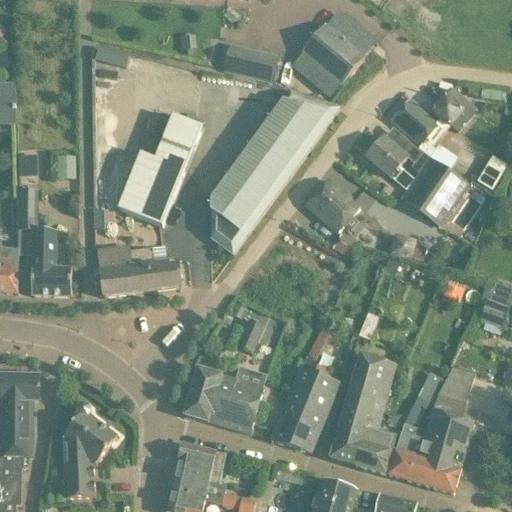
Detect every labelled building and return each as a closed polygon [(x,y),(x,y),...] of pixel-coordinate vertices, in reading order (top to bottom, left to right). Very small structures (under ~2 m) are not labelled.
[(365,62),(325,29),(303,55),(342,89),(365,62)] [(278,59),(230,48),(224,72),(272,84),(278,59)] [(0,121),(16,121),(16,86),(0,86),(0,121)] [(446,99),(444,99),(443,100),(442,101),(432,113),(431,113),(431,114),(432,115),(432,117),(441,124),(447,129),(448,130),(450,130),(451,131),(458,137),(478,112),(454,91),(446,99)] [(283,104),(211,203),(210,215),(211,216),(211,243),(233,259),(341,111),(291,94),(284,104),(283,104)] [(410,103),(391,124),(420,148),(417,151),(430,161),(430,162),(431,162),(432,162),(438,154),(434,150),(451,131),(450,130),(448,130),(447,129),(441,124),(438,127),(410,103)] [(119,213),(162,231),(204,131),(174,118),(155,163),(142,157),(119,213)] [(383,142),(367,162),(391,181),(406,162),(414,168),(412,170),(420,177),(429,162),(423,158),(409,145),(400,156),(383,142)] [(18,177),(35,177),(34,156),(17,157),(18,177)] [(77,179),(76,157),(55,157),(56,179),(77,179)] [(474,182),(491,192),(505,166),(488,157),(474,182)] [(440,231),(469,188),(431,162),(430,162),(430,161),(429,162),(420,177),(400,203),(440,231)] [(359,213),(328,185),(306,210),(338,237),(346,228),(352,221),(359,213)] [(33,260),(32,301),(71,301),(72,275),(56,275),(56,236),(39,235),(39,194),(18,193),(18,235),(19,235),(19,261),(33,260)] [(349,237),(361,248),(377,230),(365,219),(349,237)] [(353,265),(361,250),(341,238),(332,253),(353,265)] [(423,261),(425,244),(391,241),(390,257),(423,261)] [(130,256),(129,249),(98,253),(104,301),(183,292),(180,265),(155,268),(153,253),(130,256)] [(0,296),(17,299),(18,271),(18,253),(0,251),(0,296)] [(463,289),(449,284),(443,299),(458,304),(463,289)] [(510,310),(488,302),(479,324),(502,333),(510,310)] [(368,317),(359,341),(370,345),(379,321),(377,320),(368,317)] [(254,357),(265,330),(250,324),(239,350),(254,357)] [(331,463),(356,471),(367,432),(377,435),(385,408),(396,371),(362,361),(331,463)] [(433,416),(427,435),(412,487),(453,499),(474,428),(460,424),(476,378),(453,371),(438,399),(433,416)] [(199,373),(185,419),(251,439),(264,392),(268,380),(242,372),(238,384),(199,373)] [(302,372),(272,445),(311,457),(340,388),(302,372)] [(409,378),(398,374),(393,391),(404,394),(409,378)] [(0,511),(14,511),(15,510),(20,510),(20,474),(22,474),(22,461),(28,461),(32,443),(32,405),(34,405),(35,380),(35,379),(0,378),(0,511)] [(418,428),(429,406),(418,401),(407,423),(418,428)] [(96,469),(116,441),(88,420),(90,418),(90,411),(86,409),(80,409),(77,412),(77,418),(79,420),(61,444),(62,445),(64,502),(96,501),(96,495),(95,495),(94,486),(93,484),(92,467),(96,469)] [(412,487),(427,435),(404,427),(401,437),(402,437),(400,444),(389,481),(412,487)] [(377,435),(367,432),(356,471),(385,479),(397,441),(377,435)] [(179,466),(173,495),(206,503),(224,507),(226,497),(228,492),(219,490),(222,477),(226,458),(183,448),(179,466)] [(352,511),(357,495),(321,485),(313,511),(352,511)] [(173,495),(168,511),(203,511),(206,503),(173,495)] [(224,507),(223,510),(230,511),(254,511),(256,505),(226,497),(224,507)] [(380,497),(375,511),(416,511),(418,506),(380,497)]
